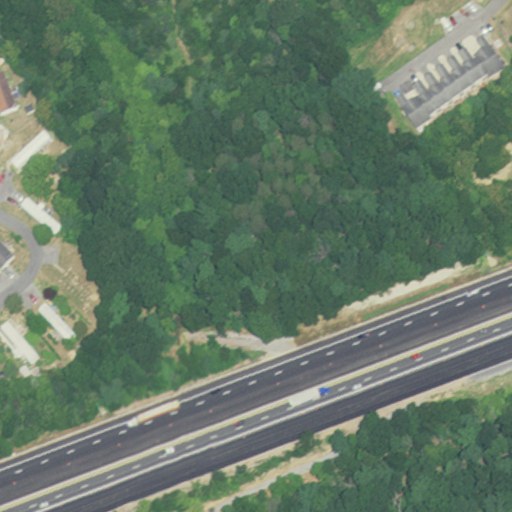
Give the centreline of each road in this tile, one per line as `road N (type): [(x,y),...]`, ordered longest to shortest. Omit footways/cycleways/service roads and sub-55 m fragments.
road 1 (motorway): [(511,283),(0,477)]
road 2 (motorway): [(62,511),(511,342)]
road 3 (residential): [(486,0),(394,83)]
